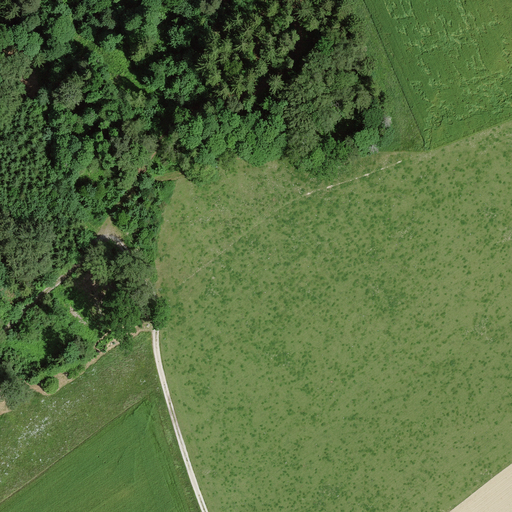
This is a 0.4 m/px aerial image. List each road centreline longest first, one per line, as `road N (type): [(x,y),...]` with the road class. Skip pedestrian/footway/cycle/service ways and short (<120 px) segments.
road 1 (track): [(204,511),(163,382),(154,301),(121,244),(102,232),(0,336)]
road 2 (track): [(102,232),(129,192),(206,171)]
